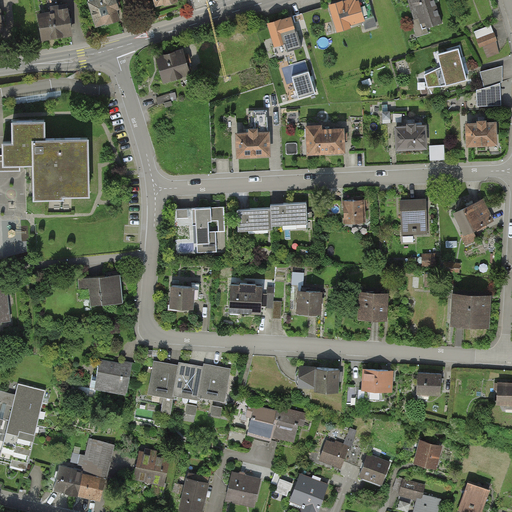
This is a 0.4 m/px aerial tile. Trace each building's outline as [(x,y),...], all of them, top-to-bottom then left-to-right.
[(120,0),(90,0),(89,1),(97,29),(126,20),(120,0)] [(150,0),(153,9),(183,0),(150,0)] [(359,0),(346,0),(331,5),(334,13),(339,30),(367,22),(359,0)] [(435,0),(407,0),(417,32),(443,24),(435,0)] [(37,14),(42,42),(73,37),(69,8),(60,9),(59,5),(50,6),(51,12),(37,14)] [(324,8),(293,17),(297,30),(299,36),(330,27),(324,8)] [(290,17),(270,24),(276,44),(285,41),(288,51),(303,47),(299,36),(297,30),(294,31),(290,17)] [(491,26),(474,31),(484,59),(501,53),(491,26)] [(157,57),(165,82),(194,73),(186,48),(157,57)] [(423,75),(427,87),(442,87),(466,81),(459,51),(437,57),(441,68),(423,75)] [(485,89),(500,84),(503,83),(503,67),(480,73),(485,89)] [(309,70),(292,75),(299,98),(316,93),(309,70)] [(485,89),(477,91),(477,108),(501,106),(500,84),(485,89)] [(251,132),(238,133),(239,160),(272,158),(270,110),(250,111),(251,132)] [(0,173),(20,173),(20,168),(26,168),(38,168),(39,200),(47,200),(95,198),(93,138),(50,140),(50,121),(18,122),(19,141),(2,141),(2,156),(0,155),(0,173)] [(499,121),(467,123),(469,147),(500,146),(499,121)] [(325,124),(309,125),(310,156),(349,154),(347,128),(326,129),(325,124)] [(425,126),(394,128),(396,153),(427,151),(425,126)] [(444,146),(429,147),(430,162),(445,161),(444,146)] [(426,198),(400,200),(402,238),(428,236),(426,198)] [(482,199),(455,213),(466,236),(494,223),(482,199)] [(366,200),(345,201),(347,223),(367,222),(366,200)] [(272,205),(273,210),(274,227),(309,225),(308,203),(272,205)] [(211,207),(176,209),(178,231),(197,230),(197,243),(203,242),(203,252),(218,251),(217,232),(226,231),(225,219),(217,220),(216,213),(212,213),(211,207)] [(273,210),(239,211),(240,233),(274,231),(274,227),(273,210)] [(293,272),(294,286),(305,285),(305,271),(293,272)] [(124,303),(121,276),(85,279),(87,306),(124,303)] [(267,287),(233,285),(231,312),(265,314),(267,287)] [(198,288),(171,286),(169,309),(197,311),(198,288)] [(0,288),(0,324),(12,322),(7,288),(0,288)] [(391,292),(362,290),(360,318),(390,320),(391,292)] [(327,293),(299,291),(298,313),(325,314),(327,293)] [(495,295),(455,293),(453,326),(493,329),(495,295)] [(275,300),(274,317),(283,317),(283,300),(275,300)] [(104,358),(98,389),(130,395),(136,365),(104,358)] [(180,363),(156,359),(150,395),(175,398),(175,395),(180,363)] [(181,360),(180,363),(175,395),(200,399),(200,396),(205,363),(181,360)] [(206,360),(205,363),(200,396),(229,401),(235,365),(206,360)] [(344,369),(301,367),(300,390),(343,392),(344,369)] [(396,371),(366,369),(364,392),(394,393),(396,371)] [(445,374),(422,373),(420,395),(444,396),(445,374)] [(0,400),(0,422),(7,425),(0,451),(0,460),(12,464),(13,459),(28,463),(47,389),(18,382),(13,404),(0,400)] [(511,382),(502,382),(501,406),(511,406),(511,382)] [(211,415),(222,418),(225,406),(214,404),(211,415)] [(256,407),(251,435),(272,439),(273,436),(278,412),(256,407)] [(279,407),(278,412),(273,436),(296,441),(302,412),(279,407)] [(101,501),(115,445),(89,438),(81,470),(75,495),(101,501)] [(329,440),(322,461),(343,468),(350,447),(329,440)] [(435,463),(440,445),(421,440),(416,458),(435,463)] [(172,458),(140,451),(134,479),(166,485),(172,458)] [(369,455),(362,477),(385,484),(392,462),(369,455)] [(55,490),(75,495),(81,470),(61,465),(55,490)] [(204,511),(212,478),(188,473),(180,510),(189,511),(204,511)] [(262,480),(234,473),(226,501),(254,509),(262,480)] [(320,511),(330,485),(301,475),(291,502),(304,507),(301,511),(320,511)] [(277,493),(290,495),(292,481),(279,479),(277,493)] [(404,480),(401,494),(416,498),(413,511),(414,511),(438,511),(442,498),(422,493),(424,485),(404,480)] [(472,505),(480,483),(476,484),(469,481),(466,489),(462,491),(464,494),(462,502),(472,505)] [(482,486),(480,483),(472,505),(482,509),(485,501),(489,500),(487,496),(490,488),(482,486)]
